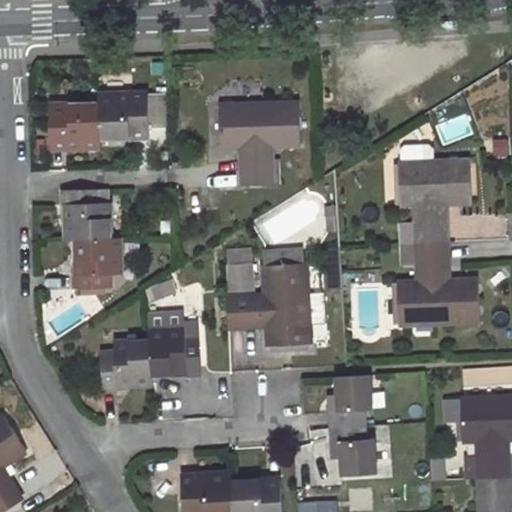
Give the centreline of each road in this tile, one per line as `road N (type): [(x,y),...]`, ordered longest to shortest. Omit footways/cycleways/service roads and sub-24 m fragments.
road 1 (unclassified): [(412,0),(4,21)]
road 2 (residential): [(4,21),(15,320)]
road 3 (residential): [(77,443),(275,430),(272,387)]
road 4 (residential): [(15,320),(26,359),(77,443)]
